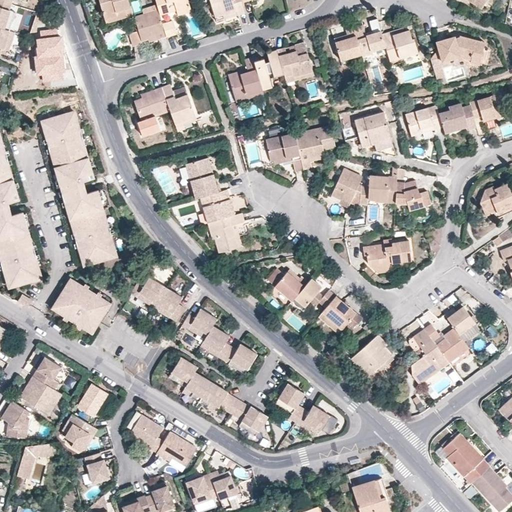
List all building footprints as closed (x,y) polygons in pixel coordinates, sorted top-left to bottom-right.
[(0,0),(0,55),(2,49),(3,49),(6,40),(11,42),(14,33),(9,31),(13,20),(7,19),(10,11),(9,10),(12,4),(12,0),(0,0)] [(131,7),(128,0),(98,0),(103,15),(131,7)] [(155,0),(156,2),(160,15),(171,11),(170,7),(176,5),(179,14),(191,10),(188,0),(155,0)] [(209,0),(214,16),(234,10),(236,15),(244,12),(241,2),(240,0),(209,0)] [(144,12),(134,15),(138,30),(141,40),(148,38),(147,35),(156,33),(158,38),(166,35),(163,23),(160,15),(156,2),(142,6),(144,12)] [(174,20),(163,23),(166,35),(177,32),(174,20)] [(357,39),(353,27),(345,30),(347,35),(334,38),(340,60),(361,54),(357,39)] [(57,29),(40,31),(41,39),(36,39),(37,56),(34,57),(36,76),(42,75),(43,82),(64,80),(63,73),(66,73),(62,37),(57,37),(57,29)] [(138,30),(128,33),(132,45),(142,43),(141,40),(138,30)] [(382,37),(380,30),(365,34),(366,36),(357,39),(361,54),(362,56),(371,54),(370,51),(385,47),(382,37)] [(409,30),(382,37),(385,47),(389,61),(418,52),(413,38),(411,38),(409,30)] [(458,57),(470,60),(471,56),(481,59),(483,48),(474,45),(475,39),(457,35),(436,41),(442,62),(458,57)] [(485,42),(475,39),(474,45),(483,48),(485,42)] [(6,40),(3,49),(9,50),(11,42),(6,40)] [(283,73),(286,82),(313,75),(303,42),(276,50),(283,73)] [(283,73),(276,50),(266,53),(269,61),(264,63),(263,58),(253,61),(261,85),(270,82),(268,74),(272,73),(273,76),(283,73)] [(471,56),(470,60),(470,62),(479,65),(481,59),(471,56)] [(245,95),(262,90),(261,85),(253,61),(252,57),(244,59),(248,71),(239,74),(239,71),(228,75),(234,95),(244,92),(245,95)] [(162,87),(141,94),(142,97),(134,100),(141,120),(169,111),(164,94),(162,87)] [(172,91),(164,94),(169,111),(173,122),(195,115),(188,95),(175,99),(172,91)] [(500,93),(470,101),(472,109),(475,118),(481,116),(483,122),(506,115),(500,93)] [(450,109),(438,112),(441,122),(443,128),(444,133),(467,127),(468,130),(477,127),(475,118),(472,109),(463,111),(460,103),(449,106),(450,109)] [(438,112),(436,105),(405,114),(412,136),(423,133),(422,127),(441,122),(438,112)] [(383,112),(354,120),(362,147),(374,144),(376,150),(392,146),(383,112)] [(43,126),(61,189),(86,182),(96,179),(78,116),(70,119),(69,116),(50,121),(51,124),(43,126)] [(422,127),(423,133),(443,128),(441,122),(422,127)] [(330,125),(294,133),(301,164),(325,158),(322,145),(334,143),(330,125)] [(301,164),(294,133),(266,140),(271,161),(291,157),(295,171),(303,170),(301,164)] [(0,206),(10,204),(21,201),(3,138),(0,139),(0,206)] [(209,157),(204,159),(209,174),(213,173),(209,157)] [(185,164),(195,198),(200,197),(219,191),(213,173),(209,174),(204,159),(185,164)] [(359,202),(367,203),(367,200),(368,186),(362,185),(359,184),(362,176),(344,168),(331,195),(341,200),(349,203),(353,197),(354,194),(359,196),(359,199),(359,202)] [(396,181),(397,176),(392,176),(369,174),(368,186),(367,200),(374,200),(373,202),(395,203),(396,181)] [(396,181),(395,203),(407,204),(409,210),(431,204),(427,190),(419,192),(415,193),(413,187),(417,186),(415,179),(405,182),(396,181)] [(65,202),(90,195),(86,182),(61,189),(65,202)] [(493,185),(484,189),(479,202),(483,210),(494,205),(498,214),(511,207),(511,195),(506,183),(494,188),(493,185)] [(235,214),(227,189),(219,191),(200,197),(205,213),(207,222),(235,214)] [(111,230),(99,192),(90,195),(65,202),(80,254),(83,265),(91,263),(92,266),(111,260),(110,257),(118,255),(111,230)] [(244,207),(241,195),(232,197),(234,210),(244,207)] [(347,209),(349,203),(341,200),(339,204),(347,209)] [(0,220),(14,217),(10,204),(0,206),(0,220)] [(242,212),(235,214),(207,222),(212,239),(215,238),(218,252),(238,246),(232,225),(244,221),(242,212)] [(17,287),(20,286),(37,282),(35,278),(42,276),(40,267),(25,213),(14,217),(0,220),(0,257),(8,286),(16,284),(17,287)] [(383,243),(363,246),(364,254),(366,254),(367,263),(377,272),(392,270),(392,263),(411,260),(408,240),(392,242),(391,238),(383,240),(383,243)] [(511,245),(499,250),(503,260),(506,259),(509,268),(511,266),(511,271),(510,272),(511,276),(511,245)] [(266,279),(291,301),(294,298),(304,285),(287,271),(284,274),(276,267),(266,279)] [(145,284),(139,280),(131,293),(146,302),(149,297),(156,302),(164,306),(161,312),(176,321),(184,308),(178,304),(182,297),(165,287),(149,277),(145,284)] [(321,287),(311,278),(304,285),(294,298),(304,306),(309,300),(318,291),(321,287)] [(66,285),(56,302),(60,305),(56,312),(90,333),(94,326),(97,328),(107,311),(104,309),(108,302),(73,280),(69,287),(66,285)] [(325,307),(336,295),(329,290),(323,295),(319,302),(325,307)] [(323,295),(318,291),(309,300),(315,305),(319,302),(323,295)] [(355,312),(336,295),(325,307),(322,311),(342,328),(355,312)] [(462,305),(446,317),(453,326),(459,334),(475,322),(462,305)] [(208,334),(212,326),(217,319),(201,309),(197,316),(190,312),(182,325),(196,334),(199,329),(208,334)] [(337,334),(342,328),(322,311),(317,317),(337,334)] [(449,362),(469,347),(459,334),(453,326),(440,336),(430,323),(423,328),(449,362)] [(205,339),(203,341),(212,346),(209,350),(223,359),(231,345),(225,342),(229,336),(212,326),(208,334),(205,339)] [(419,383),(449,362),(436,345),(423,328),(413,336),(421,347),(415,351),(419,357),(411,364),(412,374),(419,383)] [(199,329),(196,334),(205,339),(208,334),(199,329)] [(376,367),(390,355),(383,347),(387,344),(377,334),(351,358),(367,376),(376,367)] [(409,343),(415,351),(421,347),(413,336),(409,339),(409,343)] [(237,349),(231,345),(223,359),(229,362),(228,363),(236,368),(239,363),(247,368),(257,354),(241,344),(237,349)] [(32,375),(53,388),(57,381),(52,377),(59,365),(40,353),(35,362),(38,364),(32,375)] [(394,358),(390,355),(376,367),(380,371),(394,358)] [(194,372),(197,367),(181,357),(168,377),(177,382),(180,377),(188,382),(194,372)] [(239,363),(236,368),(244,373),(247,368),(239,363)] [(211,382),(194,372),(188,382),(185,387),(193,392),(190,396),(199,401),(211,382)] [(22,397),(51,415),(64,395),(53,388),(32,375),(23,388),(27,390),(22,397)] [(180,377),(177,382),(185,387),(188,382),(180,377)] [(227,392),(211,382),(199,401),(207,407),(210,402),(218,407),(219,406),(225,410),(233,396),(227,392)] [(288,384),(278,398),(286,403),(283,408),(291,413),(289,418),(295,422),(303,409),(297,404),(304,394),(288,384)] [(87,385),(73,409),(90,419),(105,395),(87,385)] [(507,385),(502,390),(507,395),(511,391),(507,385)] [(239,399),(233,396),(225,410),(231,414),(239,399)] [(511,397),(499,410),(511,423),(511,397)] [(286,403),(278,398),(276,403),(283,408),(286,403)] [(0,416),(7,421),(5,435),(26,437),(28,419),(24,416),(28,410),(10,399),(0,415),(0,416)] [(245,403),(239,399),(231,414),(236,417),(245,403)] [(251,407),(245,403),(236,417),(241,420),(238,426),(247,432),(250,427),(257,431),(267,416),(251,406),(251,407)] [(303,409),(295,422),(309,430),(312,425),(320,430),(329,415),(313,405),(308,412),(303,409)] [(70,445),(79,450),(88,434),(91,435),(95,428),(70,413),(60,430),(65,433),(64,436),(71,441),(70,445)] [(132,442),(155,456),(162,444),(155,440),(161,430),(139,416),(129,432),(132,442)] [(254,436),(257,431),(250,427),(247,432),(254,436)] [(468,483),(469,485),(471,482),(489,466),(469,444),(467,445),(464,442),(466,440),(460,434),(443,448),(441,446),(435,451),(443,460),(446,457),(465,475),(468,478),(470,480),(468,483)] [(155,456),(154,457),(168,466),(170,462),(184,471),(195,453),(167,436),(162,444),(155,456)] [(25,446),(17,475),(29,478),(36,457),(53,455),(53,452),(52,442),(44,443),(25,446)] [(83,458),(91,485),(109,479),(103,461),(102,461),(99,453),(83,458)] [(489,466),(471,482),(499,511),(511,499),(511,494),(505,487),(508,485),(489,466)] [(219,471),(210,474),(218,497),(220,500),(238,493),(232,476),(222,480),(219,471)] [(188,486),(196,506),(218,497),(210,474),(195,480),(196,483),(188,486)] [(375,484),(384,481),(383,478),(352,487),(360,511),(390,511),(385,497),(388,495),(386,488),(378,492),(375,484)] [(386,488),(384,481),(375,484),(378,492),(386,488)] [(153,494),(145,497),(150,511),(159,511),(174,506),(166,485),(161,487),(160,485),(151,489),(153,494)] [(107,511),(103,496),(89,507),(93,511),(107,511)] [(150,511),(145,497),(145,496),(136,499),(138,503),(121,509),(122,511),(150,511)]
